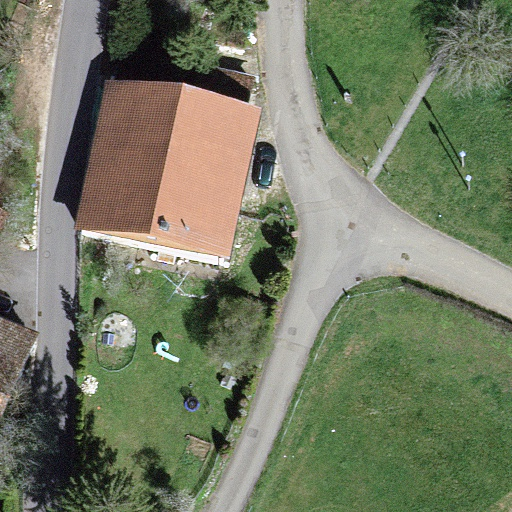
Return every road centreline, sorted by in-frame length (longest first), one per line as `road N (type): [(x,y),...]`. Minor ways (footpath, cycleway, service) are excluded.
road 1 (unclassified): [(89,0),(60,232),(44,511)]
road 2 (residential): [(223,511),(351,224)]
road 3 (residential): [(351,224),(301,154),(279,0)]
road 4 (residential): [(511,302),(351,224)]
